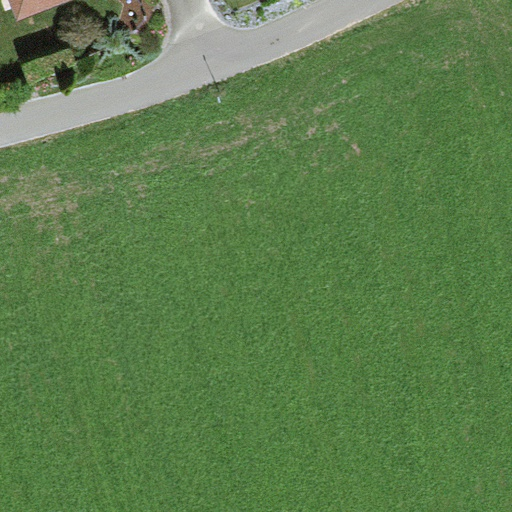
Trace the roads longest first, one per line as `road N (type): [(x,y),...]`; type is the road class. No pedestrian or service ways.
road 1 (residential): [(0,128),(213,62)]
road 2 (residential): [(213,62),(370,0)]
